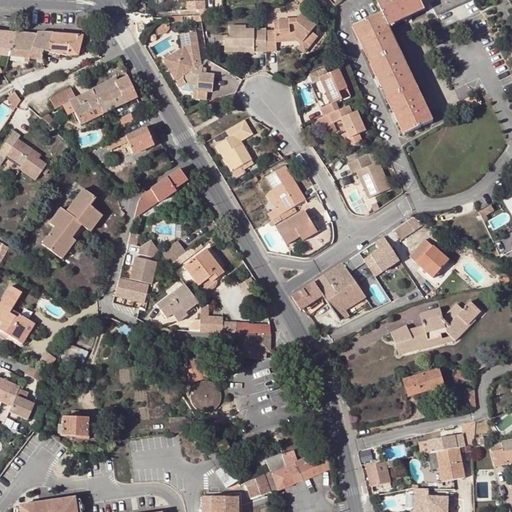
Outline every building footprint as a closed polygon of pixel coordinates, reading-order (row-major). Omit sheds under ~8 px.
[(206,7),(205,0),(194,0),(188,1),(189,9),(206,7)] [(511,0),(375,0),(382,15),(354,27),(403,135),(431,122),(388,27),(424,11),(421,2),(424,0),(430,0),(437,15),(470,0),(507,0),(511,10),(511,0)] [(303,44),(304,43),(310,48),(317,39),(311,34),(315,29),(299,16),(294,22),(275,24),(275,33),(267,34),(266,54),(276,54),(276,51),(276,45),(291,43),(291,39),(296,38),(300,43),(303,44)] [(169,31),(170,24),(157,26),(158,36),(167,33),(168,32),(169,31)] [(268,32),(259,31),(252,31),(246,31),(246,28),(229,27),(228,38),(217,37),(216,47),(224,47),(224,50),(253,51),(253,54),(266,55),(266,54),(267,34),(268,32)] [(0,56),(7,58),(16,33),(0,31),(0,56)] [(36,35),(16,33),(7,58),(40,62),(42,52),(47,53),(48,52),(52,34),(37,33),(36,35)] [(180,87),(187,83),(198,84),(197,90),(194,89),(193,98),(206,99),(207,91),(213,91),(214,74),(202,73),(203,65),(200,65),(196,33),(182,34),(184,48),(183,48),(186,54),(177,59),(174,54),(164,60),(176,80),(180,87)] [(82,36),(52,34),(48,52),(60,54),(60,56),(66,57),(78,56),(82,36)] [(310,48),(304,43),(303,44),(298,51),(304,56),(310,48)] [(183,48),(174,54),(177,59),(186,54),(183,48)] [(313,83),(320,80),(319,77),(327,74),(325,68),(309,74),(313,83)] [(320,108),(323,117),(339,110),(335,102),(342,100),(339,92),(347,88),(339,69),(327,74),(319,77),(320,80),(330,104),(320,108)] [(90,92),(101,114),(135,98),(126,78),(114,84),(112,81),(90,92)] [(49,99),(54,110),(62,107),(69,103),(74,113),(80,125),(101,114),(90,92),(75,99),(70,89),(49,99)] [(13,112),(19,102),(13,93),(2,103),(13,112)] [(478,105),(473,96),(466,100),(470,109),(478,105)] [(67,116),(74,113),(69,103),(62,107),(67,116)] [(342,121),(346,133),(352,146),(361,142),(359,135),(365,132),(357,112),(352,114),(349,106),(339,110),(323,117),(314,121),(321,134),(324,133),(325,136),(335,132),(333,124),(342,121)] [(53,122),(47,114),(39,117),(49,126),(53,122)] [(119,129),(133,122),(130,114),(115,121),(119,129)] [(233,135),(247,127),(244,120),(230,129),(233,135)] [(251,133),(247,127),(233,135),(216,146),(236,178),(246,172),(244,169),(253,163),(240,140),(251,133)] [(152,145),(145,128),(117,141),(116,138),(105,143),(108,151),(127,143),(132,154),(152,145)] [(20,136),(12,130),(0,147),(0,164),(6,156),(21,166),(18,169),(34,181),(41,172),(45,167),(46,164),(38,159),(40,156),(17,140),(20,136)] [(347,148),(352,146),(346,133),(342,135),(347,148)] [(82,174),(90,165),(80,154),(71,163),(82,174)] [(370,165),(366,156),(347,164),(351,173),(355,172),(358,170),(362,180),(359,181),(366,199),(389,189),(378,162),(370,165)] [(306,199),(302,192),(300,194),(294,184),(296,182),(285,165),(266,176),(273,189),(282,204),(278,207),(282,214),(294,206),(306,199)] [(41,172),(45,175),(49,170),(45,167),(41,172)] [(137,204),(134,219),(174,192),(173,189),(186,181),(178,170),(148,191),(140,198),(137,204)] [(33,196),(40,200),(45,192),(38,188),(33,196)] [(278,207),(282,204),(273,189),(269,192),(278,207)] [(81,190),(76,197),(79,199),(85,192),(81,190)] [(90,232),(101,216),(89,207),(94,199),(85,192),(79,199),(76,197),(65,212),(60,209),(49,224),(54,228),(41,245),(58,258),(65,249),(68,251),(75,241),(71,238),(80,225),(85,229),(90,232)] [(282,214),(279,215),(282,220),(297,211),(294,206),(282,214)] [(279,215),(282,214),(278,207),(268,213),(272,220),(279,215)] [(276,228),(286,244),(300,236),(315,227),(314,225),(313,224),(312,222),(311,220),(309,218),(305,210),(276,228)] [(407,221),(414,230),(424,223),(413,217),(407,221)] [(407,221),(394,230),(401,240),(414,230),(407,221)] [(314,225),(315,227),(300,236),(303,241),(320,230),(317,224),(314,225)] [(75,241),(85,229),(80,225),(71,238),(75,241)] [(130,234),(127,245),(134,246),(136,246),(138,236),(130,234)] [(380,251),(391,241),(386,235),(375,245),(380,251)] [(448,261),(425,240),(409,258),(432,278),(448,261)] [(140,247),(139,247),(138,254),(153,258),(160,253),(151,241),(140,247)] [(169,265),(185,253),(177,242),(161,254),(169,265)] [(173,270),(203,247),(199,242),(185,253),(169,265),(173,270)] [(377,276),(406,264),(398,243),(368,255),(377,276)] [(126,253),(132,254),(134,246),(127,245),(126,253)] [(61,260),(68,251),(65,249),(58,258),(61,260)] [(206,250),(184,267),(197,285),(206,278),(209,282),(213,279),(222,272),(206,250)] [(362,252),(353,260),(359,268),(369,260),(362,252)] [(156,263),(135,258),(129,280),(151,285),(156,263)] [(352,260),(344,265),(350,275),(358,270),(352,260)] [(325,277),(338,296),(327,304),(340,322),(349,316),(369,303),(366,298),(350,275),(344,265),(343,265),(325,277)] [(325,277),(297,296),(294,298),(293,299),(301,311),(303,311),(323,297),(327,304),(338,296),(325,277)] [(206,278),(197,285),(204,295),(217,285),(213,279),(209,282),(206,278)] [(263,299),(250,278),(238,285),(251,306),(263,299)] [(119,280),(115,296),(142,303),(146,287),(119,280)] [(180,307),(184,312),(198,302),(184,284),(156,306),(165,318),(171,314),(180,307)] [(0,325),(0,330),(19,343),(31,323),(18,315),(16,318),(8,313),(20,293),(10,287),(0,303),(0,323),(1,324),(0,325)] [(434,311),(420,314),(423,327),(409,331),(406,327),(392,333),(394,337),(396,343),(398,349),(399,355),(414,352),(414,350),(419,348),(421,350),(443,344),(441,335),(446,333),(450,337),(455,341),(481,312),(471,302),(465,308),(466,309),(463,311),(458,305),(443,320),(444,323),(438,324),(434,311)] [(208,305),(200,304),(199,316),(208,317),(208,305)] [(186,315),(184,312),(180,307),(171,314),(177,322),(186,315)] [(438,324),(444,323),(443,320),(440,309),(434,311),(438,324)] [(208,317),(199,316),(199,332),(229,334),(231,334),(254,335),(254,334),(269,334),(269,325),(252,325),(252,324),(223,323),(223,317),(208,317)] [(22,344),(34,325),(31,323),(19,343),(22,344)] [(138,332),(125,326),(122,331),(135,338),(138,332)] [(231,334),(229,334),(228,358),(256,359),(257,352),(264,352),(266,352),(269,350),(269,334),(254,334),(254,335),(231,334)] [(443,344),(455,341),(450,337),(444,339),(441,335),(443,344)] [(77,358),(80,350),(68,345),(60,355),(57,365),(67,368),(69,362),(79,365),(81,360),(77,358)] [(197,382),(213,376),(210,369),(213,368),(210,359),(207,360),(205,352),(187,358),(185,359),(184,360),(182,362),(181,364),(180,367),(180,369),(180,371),(181,374),(182,376),(183,378),(185,379),(187,381),(189,382),(191,382),(193,383),(196,382),(197,382)] [(501,360),(496,352),(474,363),(476,367),(486,362),(489,366),(501,360)] [(489,366),(486,362),(476,367),(479,372),(489,366)] [(44,374),(28,365),(24,374),(40,383),(44,374)] [(440,369),(404,380),(405,382),(409,398),(422,394),(445,386),(440,369)] [(463,380),(473,382),(474,377),(456,369),(454,376),(463,380)] [(19,387),(0,378),(0,401),(3,403),(10,406),(17,389),(19,387)] [(220,400),(220,397),(220,394),(220,392),(218,389),(217,387),(215,385),(213,384),(211,383),(209,382),(206,381),(203,382),(201,382),(199,383),(196,384),(194,386),(193,387),(191,390),(190,392),(190,394),(189,397),(190,400),(190,402),(191,404),(193,407),(194,408),(196,410),(198,411),(201,412),(203,412),(206,412),(208,412),(211,411),(213,410),(215,409),(217,407),(218,405),(219,402),(220,400)] [(10,406),(7,412),(26,420),(33,405),(25,401),(28,394),(17,389),(10,406)] [(477,409),(476,391),(465,391),(466,411),(477,409)] [(3,403),(0,410),(7,413),(7,412),(10,406),(3,403)] [(61,436),(87,437),(87,419),(78,419),(71,418),(61,418),(61,436)] [(211,433),(211,434),(212,435),(212,437),(213,438),(215,439),(216,439),(218,439),(220,439),(221,438),(222,437),(223,436),(224,435),(224,433),(224,431),(223,430),(223,428),(221,427),(220,426),(218,426),(217,426),(215,426),(214,427),(212,428),(212,430),(211,431),(211,433)] [(304,432),(297,435),(303,446),(310,443),(304,432)] [(432,454),(466,448),(463,435),(429,442),(432,454)] [(223,441),(216,445),(221,453),(228,449),(223,441)] [(511,441),(491,446),(492,450),(511,446),(511,441)] [(511,446),(492,450),(495,467),(511,463),(511,446)] [(366,461),(380,459),(379,448),(365,450),(366,461)] [(282,454),(265,460),(270,472),(276,489),(275,490),(276,494),(328,470),(322,450),(297,461),(293,452),(283,456),(282,454)] [(465,479),(461,450),(438,453),(443,483),(465,479)] [(392,488),(387,463),(365,468),(370,487),(384,484),(385,490),(392,488)] [(215,472),(226,488),(237,481),(226,465),(215,472)] [(270,472),(245,483),(251,500),(275,490),(276,489),(270,472)] [(419,492),(415,492),(415,511),(448,511),(449,498),(429,499),(429,491),(419,492)] [(236,511),(236,497),(202,497),(202,511),(236,511)] [(76,511),(75,499),(74,498),(61,500),(62,502),(53,503),(54,507),(41,509),(41,505),(33,506),(32,505),(19,507),(20,508),(20,511),(76,511)]
